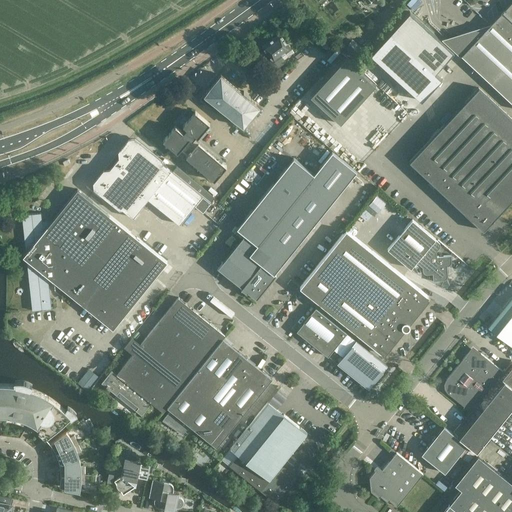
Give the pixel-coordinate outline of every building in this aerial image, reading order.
[(461,56),(511,103),(511,0),(479,37),(473,31),(443,40),(441,39),(460,57),(461,56)] [(455,54),(411,13),(371,56),(422,102),(442,80),(436,75),(455,54)] [(332,43),(316,29),(308,39),(324,52),(332,43)] [(262,47),(277,68),(286,62),(285,61),(295,54),(280,34),(262,47)] [(365,49),(353,39),(345,49),(357,59),(365,49)] [(341,120),(375,80),(344,53),(310,93),(341,120)] [(243,127),(260,107),(249,98),(250,96),(243,91),(242,92),(221,74),(218,76),(216,74),(207,85),(209,87),(204,94),(243,127)] [(484,230),(498,215),(511,200),(511,119),(478,88),(409,161),(484,230)] [(189,119),(203,131),(210,124),(195,111),(189,119)] [(203,131),(189,119),(183,126),(187,129),(183,133),(175,126),(169,133),(190,151),(196,144),(192,140),(195,137),(197,138),(203,131)] [(181,149),(188,154),(190,151),(169,133),(163,140),(177,153),(181,149)] [(179,224),(195,205),(203,211),(214,197),(176,166),(172,171),(134,140),(129,140),(120,152),(121,156),(108,171),(104,171),(95,183),(96,187),(133,217),(148,198),(179,224)] [(193,163),(205,148),(198,142),(196,144),(190,151),(188,154),(186,157),(193,163)] [(200,169),(212,155),(205,148),(193,163),(200,169)] [(262,263),(242,287),(241,288),(241,289),(243,287),(256,299),(276,274),(274,272),(356,170),(332,151),(314,174),(249,253),(262,263)] [(212,155),(200,169),(207,175),(219,161),(212,155)] [(249,253),(314,174),(293,157),(237,227),(245,234),(218,267),(242,287),(262,263),(249,253)] [(219,161),(207,175),(214,181),(226,167),(219,161)] [(113,328),(167,261),(77,189),(52,221),(43,222),(42,212),(20,214),(24,255),(23,257),(25,259),(31,312),(52,310),(50,281),(53,280),(113,328)] [(446,265),(450,264),(450,254),(436,255),(435,250),(441,244),(434,238),(411,218),(387,248),(409,267),(415,260),(422,266),(422,273),(432,273),(433,279),(447,278),(446,265)] [(299,287),(319,303),(365,245),(346,229),(299,287)] [(365,245),(319,303),(382,353),(403,327),(404,327),(405,327),(406,327),(407,326),(408,325),(408,324),(408,323),(408,322),(428,296),(365,245)] [(511,344),(511,296),(488,326),(511,344)] [(116,373),(152,402),(163,411),(167,407),(223,338),(225,335),(178,297),(140,344),(132,337),(125,347),(132,353),(116,373)] [(315,307),(297,330),(328,355),(346,332),(315,307)] [(272,378),(224,339),(223,338),(167,407),(171,409),(162,420),(182,434),(190,425),(216,446),(272,378)] [(387,365),(356,340),(337,363),(369,388),(387,365)] [(470,411),(469,413),(492,431),(511,407),(511,360),(503,371),(480,352),(475,350),(471,351),(467,354),(446,379),(444,383),(445,389),(448,393),(470,411)] [(89,386),(98,375),(89,367),(80,379),(89,386)] [(152,402),(116,373),(111,370),(101,382),(116,394),(119,391),(138,406),(136,410),(142,414),(152,402)] [(0,413),(1,413),(17,415),(30,420),(37,425),(48,436),(59,426),(70,417),(69,415),(67,413),(66,412),(50,399),(28,387),(24,386),(20,385),(16,385),(0,385),(0,413)] [(278,404),(285,395),(278,389),(271,398),(278,404)] [(307,432),(268,401),(230,447),(238,454),(230,465),(276,502),(301,471),(297,468),(299,465),(299,462),(296,462),(293,465),(286,459),(307,432)] [(469,413),(453,432),(467,444),(476,451),(492,431),(469,413)] [(453,432),(444,425),(421,453),(445,472),(467,444),(453,432)] [(54,453),(78,443),(74,435),(70,436),(66,431),(50,442),(54,449),(52,450),(54,453)] [(78,443),(54,453),(56,457),(57,456),(59,463),(79,459),(77,452),(81,450),(78,443)] [(397,506),(423,473),(396,451),(379,473),(375,470),(370,477),(371,491),(378,498),(380,496),(388,502),(389,500),(397,506)] [(511,511),(511,482),(478,455),(455,484),(461,489),(442,511),(511,511)] [(59,470),(59,474),(85,474),(85,466),(80,466),(79,459),(59,463),(60,470),(59,470)] [(147,479),(150,465),(141,463),(141,462),(125,459),(121,476),(114,480),(116,483),(116,484),(116,486),(117,488),(119,490),(121,491),(123,494),(136,486),(138,477),(147,479)] [(59,486),(79,490),(80,483),(85,483),(85,474),(59,474),(59,478),(60,478),(60,485),(59,486)] [(174,489),(174,488),(174,486),(173,485),(173,484),(172,483),(171,483),(170,482),(169,482),(153,478),(149,496),(156,497),(155,501),(154,501),(154,502),(155,504),(155,505),(156,505),(157,506),(158,507),(159,507),(175,510),(176,508),(177,508),(178,508),(179,508),(180,507),(181,507),(182,506),(183,505),(183,504),(184,503),(184,502),(184,500),(183,499),(183,498),(182,497),(181,497),(180,496),(178,496),(179,493),(173,492),(174,489)] [(0,511),(13,511),(14,509),(12,508),(13,504),(11,503),(12,498),(0,495),(0,511)]
